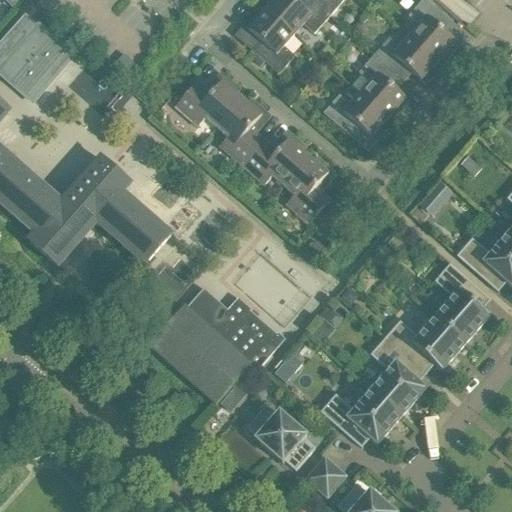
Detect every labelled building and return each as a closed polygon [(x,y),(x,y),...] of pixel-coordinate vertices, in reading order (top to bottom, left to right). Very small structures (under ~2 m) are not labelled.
[(18,5),(13,0),(4,0),(4,1),(12,9),(18,5)] [(330,19),(308,0),(301,0),(296,5),(290,0),(270,0),(267,4),(271,7),(265,13),(294,38),(303,27),(314,37),(330,19)] [(343,0),(308,0),(330,19),(345,1),(343,0)] [(410,39),(438,64),(443,58),(447,61),(459,47),(442,32),(450,22),(424,0),(408,18),(419,28),(410,39)] [(294,38),(265,13),(260,19),(257,16),(245,29),(262,45),(254,54),(255,56),(251,60),(260,68),(264,64),(279,77),(295,59),(284,49),(294,38)] [(0,78),(33,107),(76,58),(38,25),(37,27),(25,16),(0,44),(0,78)] [(433,70),(438,64),(410,39),(400,50),(389,40),(374,58),(400,80),(407,71),(425,87),(437,73),(433,70)] [(392,89),(400,80),(374,58),(359,75),(370,85),(360,96),(389,121),(394,115),(397,118),(409,104),(392,89)] [(175,96),(182,102),(179,106),(176,110),(196,128),(198,130),(207,121),(217,130),(242,102),(236,96),(240,93),(226,81),(222,85),(214,94),(210,91),(206,95),(197,86),(189,79),(175,96)] [(383,127),(389,121),(360,96),(350,107),(340,97),(324,116),(349,138),(358,128),(375,144),(387,130),(383,127)] [(242,169),(263,144),(254,136),(257,133),(253,129),(265,115),(251,103),(248,107),(242,102),(217,130),(228,140),(220,149),(242,169)] [(0,151),(0,123),(9,113),(0,104),(0,205),(36,237),(30,244),(58,269),(97,225),(146,267),(171,239),(122,196),(131,186),(102,161),(63,206),(0,151)] [(284,188),(309,160),(303,154),(306,151),(292,139),(280,153),(276,149),(273,153),(263,144),(242,169),(265,188),(273,179),(284,188)] [(468,159),(460,167),(467,173),(474,165),(468,159)] [(309,160),(284,188),(295,198),(286,207),(309,227),(330,203),(320,194),(324,191),(319,187),(331,173),(318,161),(315,165),(309,160)] [(451,195),(442,187),(434,196),(443,204),(451,195)] [(387,246),(396,254),(404,245),(395,237),(387,246)] [(511,289),(511,241),(508,238),(491,258),(472,242),(457,259),(498,294),(506,285),(511,289)] [(306,250),(318,261),(327,252),(318,245),(311,245),(306,250)] [(384,247),(371,262),(382,271),(395,256),(384,247)] [(436,320),(466,346),(491,318),(483,312),(491,302),(451,267),(436,284),(454,300),(436,320)] [(354,295),(349,290),(340,300),(350,308),(356,301),(354,295)] [(228,313),(204,292),(185,313),(184,312),(151,350),(216,407),(249,370),(256,376),(286,342),(278,336),(276,337),(251,314),(252,313),(239,301),(228,313)] [(332,311),(324,321),(334,330),(343,321),(332,311)] [(442,374),(466,346),(436,320),(419,340),(401,324),(386,341),(427,376),(435,367),(442,374)] [(419,385),(427,376),(386,341),(371,358),(389,374),(372,394),(402,420),(426,392),(419,385)] [(276,375),(286,384),(302,365),(292,356),(276,375)] [(378,448),(402,420),(372,394),(355,414),(336,398),(321,415),(362,450),(370,441),(378,448)] [(307,439),(280,415),(277,418),(267,408),(247,431),(258,440),(256,442),(283,466),(285,464),(296,473),(315,451),(305,441),(307,439)] [(346,479),(325,461),(307,482),(328,500),(346,479)] [(390,511),(370,495),(368,497),(357,488),(338,510),(340,511),(390,511)]
